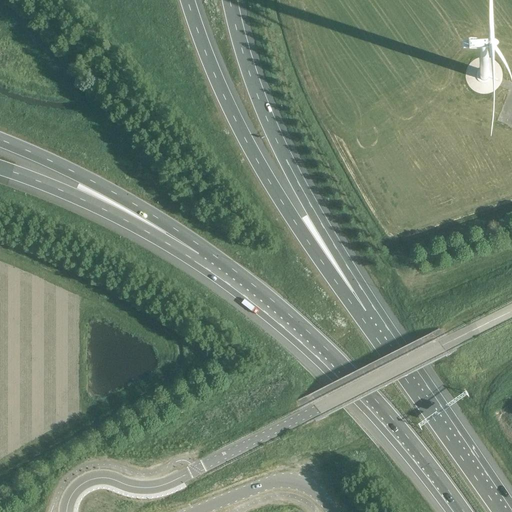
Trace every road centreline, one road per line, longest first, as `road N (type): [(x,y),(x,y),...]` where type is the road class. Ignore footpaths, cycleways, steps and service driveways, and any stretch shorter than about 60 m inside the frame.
road 1 (motorway): [(371,322),(262,171),(186,0)]
road 2 (motorway): [(200,250),(327,354),(458,511)]
road 3 (unclassified): [(194,470),(511,311)]
road 4 (motorway): [(371,322),(268,124),(230,0)]
road 5 (motorway): [(504,511),(371,322)]
road 6 (motorway): [(0,141),(92,182),(200,250)]
road 7 (motorway): [(0,169),(200,250)]
road 8 (unclassified): [(194,470),(146,487),(89,478),(73,490),(65,511)]
road 9 (unclassified): [(197,511),(287,482),(316,491),(332,511)]
